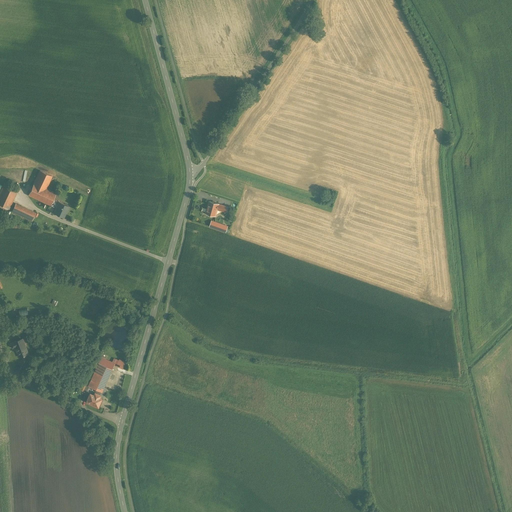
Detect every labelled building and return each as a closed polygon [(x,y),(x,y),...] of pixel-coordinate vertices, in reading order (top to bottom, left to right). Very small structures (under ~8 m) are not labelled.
[(51,176),(40,170),(28,194),(50,204),(53,199),(55,193),(45,188),(51,176)] [(17,189),(4,183),(0,191),(0,204),(8,208),(17,189)] [(68,206),(58,201),(53,199),(50,204),(56,206),(53,212),(63,216),(68,206)] [(209,201),(206,213),(214,215),(216,209),(226,211),(228,207),(218,204),(218,203),(209,201)] [(35,212),(15,203),(11,211),(31,221),(35,212)] [(227,226),(215,222),(213,228),(225,232),(227,226)] [(19,320),(11,323),(13,327),(15,326),(18,331),(23,329),(19,320)] [(28,353),(22,338),(14,341),(14,342),(11,343),(12,347),(16,346),(20,357),(21,356),(25,355),(25,354),(28,353)] [(28,353),(25,354),(25,355),(21,356),(22,361),(20,365),(24,367),(29,357),(28,353)] [(115,364),(101,357),(98,363),(112,369),(115,364)] [(98,363),(88,386),(102,392),(112,369),(98,363)] [(86,390),(82,399),(87,402),(87,401),(90,393),(91,392),(86,390)] [(95,392),(94,395),(90,393),(87,401),(98,406),(102,398),(99,397),(100,395),(95,392)]
